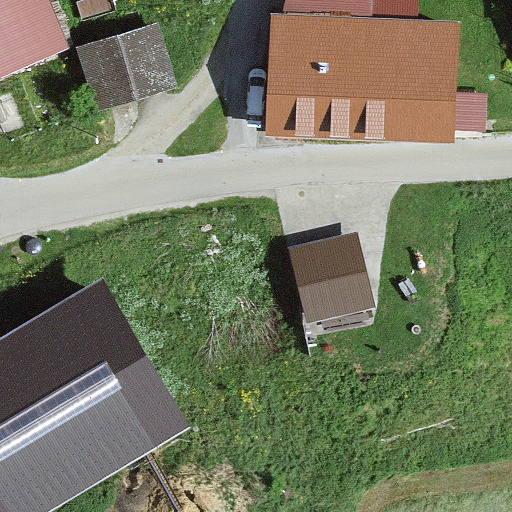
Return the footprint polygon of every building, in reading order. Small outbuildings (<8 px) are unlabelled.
[(0,0),(0,69),(61,45),(43,0),(0,0)] [(284,0),(279,21),(272,119),(364,126),(447,129),(447,122),(482,123),(483,94),(447,92),(450,27),(368,23),(369,0),(284,0)] [(169,83),(153,28),(85,47),(101,103),(169,83)] [(0,125),(21,117),(11,92),(0,96),(0,125)] [(355,241),(297,254),(311,312),(368,299),(355,241)] [(105,298),(0,362),(0,508),(170,405),(105,298)]
